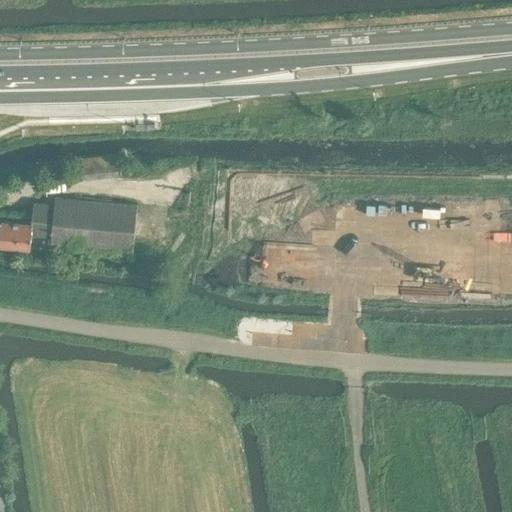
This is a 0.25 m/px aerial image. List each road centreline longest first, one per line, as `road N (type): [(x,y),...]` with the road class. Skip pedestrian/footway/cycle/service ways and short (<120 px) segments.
road 1 (residential): [(0,312),(332,358),(511,367)]
road 2 (secondary): [(202,78),(353,79),(442,59)]
road 3 (secondary): [(442,59),(347,56),(202,78)]
road 4 (secondary): [(202,78),(0,81)]
road 5 (track): [(194,495),(182,340)]
